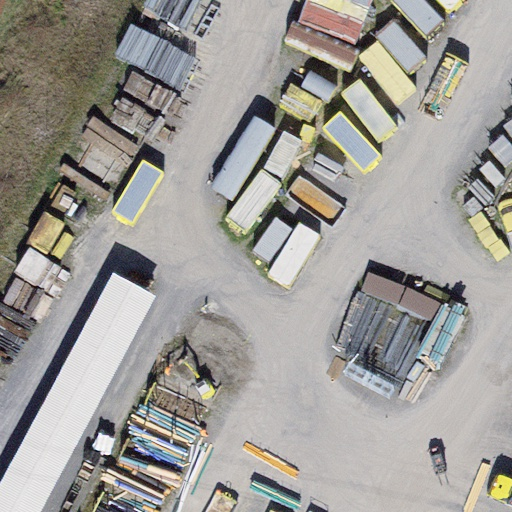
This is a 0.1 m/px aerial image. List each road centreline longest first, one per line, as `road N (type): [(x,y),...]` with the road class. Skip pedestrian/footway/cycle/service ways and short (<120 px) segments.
road 1 (unknown): [(480,0),(276,364),(331,422),(384,452),(427,440),(511,329)]
road 2 (unknown): [(276,364),(178,258),(171,220),(266,0)]
